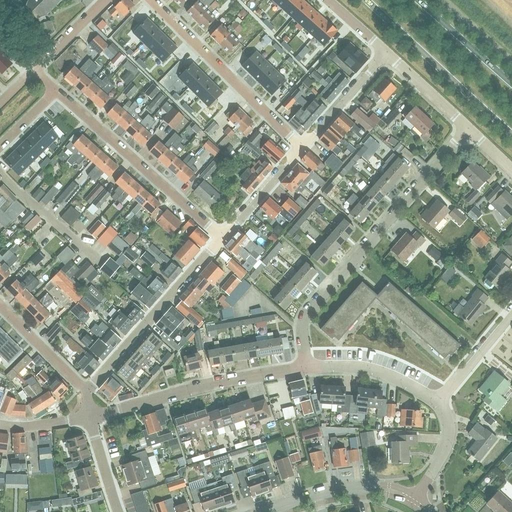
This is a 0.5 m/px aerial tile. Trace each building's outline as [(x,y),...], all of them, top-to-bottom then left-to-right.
[(39,27),(43,36),(44,37),(45,37),(46,37),(52,35),(53,33),(54,32),(50,23),(49,22),(48,22),(46,22),(44,17),(61,1),(61,0),(28,0),(25,8),(36,20),(38,19),(40,25),(39,27)] [(135,6),(128,0),(122,0),(109,14),(113,18),(119,12),(124,17),(135,6)] [(195,21),(215,0),(196,0),(196,1),(197,2),(186,12),(195,21)] [(215,0),(195,21),(204,30),(215,19),(209,13),(218,4),(215,1),(215,0)] [(271,0),(271,1),(282,10),(291,0),(271,0)] [(301,0),(291,0),(282,10),(292,19),(306,4),(301,0)] [(20,4),(16,8),(20,12),(25,8),(20,4)] [(306,4),(292,19),(302,29),(316,13),(306,4)] [(248,15),(243,9),(239,14),(244,19),(248,15)] [(316,13),(302,29),(313,38),(327,22),(316,13)] [(147,19),(132,33),(142,43),(157,29),(149,21),(147,19)] [(100,31),(106,25),(102,21),(96,27),(100,31)] [(233,30),(234,31),(239,25),(235,22),(230,27),(229,26),(226,29),(221,25),(210,36),(219,45),(230,34),(233,30)] [(327,22),(313,38),(323,47),(337,32),(327,22)] [(242,29),(239,25),(234,31),(237,34),(242,29)] [(157,29),(142,43),(152,53),(167,38),(158,30),(157,29)] [(239,43),(230,34),(219,45),(228,54),(239,43)] [(88,45),(99,56),(108,47),(97,36),(88,45)] [(167,38),(152,53),(163,63),(177,48),(167,38)] [(355,73),(367,60),(361,54),(360,55),(356,51),(357,50),(350,44),(338,57),(355,73)] [(115,56),(119,51),(112,45),(107,50),(115,56)] [(12,64),(0,52),(0,72),(2,74),(12,64)] [(256,52),(241,66),(251,76),(266,62),(256,52)] [(336,56),(333,52),(328,57),(331,61),(336,56)] [(119,53),(111,63),(116,67),(124,58),(119,53)] [(143,63),(151,71),(159,63),(151,55),(143,63)] [(88,60),(78,71),(74,67),(65,77),(74,86),(90,67),(93,64),(88,60)] [(139,71),(127,61),(123,66),(128,71),(121,79),(127,85),(139,71)] [(266,62),(251,76),(261,86),(276,71),(266,62)] [(90,67),(74,86),(83,93),(92,84),(97,77),(91,72),(96,67),(93,64),(90,67)] [(193,64),(178,78),(188,88),(203,73),(197,68),(193,64)] [(322,65),(317,71),(321,75),(327,69),(322,65)] [(276,71),(261,86),(272,96),(286,81),(276,71)] [(319,82),(325,88),(318,95),(328,104),(338,93),(325,81),(314,71),(310,76),(318,83),(319,82)] [(203,73),(188,88),(198,98),(213,83),(212,82),(206,76),(203,73)] [(338,73),(332,80),(328,77),(325,81),(338,93),(348,82),(338,73)] [(92,84),(83,93),(92,101),(108,83),(109,82),(110,82),(106,78),(102,82),(97,77),(92,84)] [(387,97),(395,88),(385,79),(374,91),(373,90),(368,96),(376,103),(380,98),(386,104),(390,100),(387,97)] [(109,82),(108,83),(92,101),(100,109),(109,99),(105,95),(106,94),(107,94),(114,87),(109,82)] [(213,83),(198,98),(208,108),(223,93),(220,91),(213,83)] [(128,99),(136,89),(131,84),(123,94),(128,99)] [(144,94),(152,99),(160,89),(153,84),(151,86),(144,94)] [(295,92),(291,97),(296,102),(301,97),(303,95),(297,90),(295,92)] [(160,93),(148,107),(153,112),(166,98),(160,93)] [(186,99),(192,105),(197,99),(190,94),(186,99)] [(293,104),(299,110),(292,118),(287,123),(296,132),(301,126),(305,130),(315,119),(299,105),(296,102),(290,97),(281,106),(287,110),(293,104)] [(296,102),(299,105),(315,119),(325,108),(315,99),(310,105),(300,97),(296,102)] [(366,110),(371,104),(365,99),(360,105),(366,110)] [(107,115),(116,123),(132,105),(128,101),(121,109),(115,105),(107,115)] [(125,131),(134,121),(128,116),(135,108),(132,105),(116,123),(125,131)] [(404,119),(414,128),(424,117),(415,108),(404,119)] [(162,120),(168,125),(178,113),(173,109),(162,120)] [(225,116),(236,127),(246,116),(239,109),(235,112),(232,109),(225,116)] [(375,126),(356,109),(350,116),(369,133),(375,126)] [(387,127),(400,114),(395,110),(387,119),(384,116),(380,120),(387,127)] [(178,113),(168,125),(173,130),(183,118),(178,113)] [(350,130),(355,134),(360,139),(366,133),(360,128),(359,130),(341,114),(334,123),(346,134),(350,130)] [(373,114),(369,119),(376,125),(380,120),(373,114)] [(134,121),(125,131),(134,139),(152,119),(148,115),(142,121),(137,117),(134,121)] [(246,116),(236,127),(246,137),(253,129),(249,126),(253,123),(246,116)] [(424,117),(414,128),(422,136),(421,138),(426,143),(434,134),(429,129),(433,125),(424,117)] [(152,119),(134,139),(143,147),(152,137),(147,132),(156,122),(152,119)] [(210,136),(219,127),(214,122),(205,131),(210,136)] [(44,123),(34,132),(48,147),(58,137),(44,123)] [(326,131),(339,142),(345,148),(352,153),(355,149),(349,144),(342,139),(346,134),(334,123),(326,131)] [(191,129),(197,134),(201,130),(195,124),(191,129)] [(248,141),(254,146),(262,136),(256,131),(248,141)] [(335,146),(339,142),(326,131),(319,140),(337,156),(341,151),(335,146)] [(25,141),(24,142),(38,157),(48,147),(34,132),(34,133),(25,141)] [(149,152),(158,160),(179,137),(175,134),(171,138),(163,147),(158,142),(149,152)] [(72,166),(75,162),(91,143),(82,135),(73,145),(70,142),(65,148),(73,154),(67,162),(72,166)] [(167,168),(176,158),(179,154),(174,149),(182,140),(179,137),(158,160),(167,168)] [(371,138),(364,146),(368,149),(374,141),(371,138)] [(392,138),(388,143),(395,147),(398,142),(392,138)] [(269,140),(260,149),(276,163),(284,154),(269,140)] [(254,146),(248,141),(247,141),(243,146),(257,158),(261,153),(254,146)] [(24,142),(14,151),(28,167),(38,157),(24,142)] [(208,142),(203,148),(214,158),(219,152),(208,142)] [(91,143),(75,162),(79,165),(86,157),(91,162),(100,151),(91,143)] [(230,145),(224,152),(229,156),(235,150),(230,145)] [(368,149),(364,146),(357,153),(361,156),(368,149)] [(409,161),(414,157),(404,149),(400,153),(409,161)] [(96,166),(87,176),(91,179),(93,178),(109,159),(100,151),(91,162),(96,166)] [(14,152),(4,162),(18,176),(18,177),(28,167),(14,152)] [(321,172),(325,166),(308,152),(300,161),(313,172),(316,168),(321,172)] [(332,154),(328,159),(339,168),(343,163),(332,154)] [(167,168),(176,176),(192,158),(189,155),(182,163),(176,158),(167,168)] [(354,156),(348,164),(352,167),(358,160),(354,156)] [(192,158),(176,176),(185,184),(198,170),(192,165),(196,161),(192,158)] [(389,168),(400,177),(409,168),(398,158),(389,168)] [(109,159),(93,178),(91,179),(95,183),(104,173),(109,178),(118,167),(109,159)] [(335,172),(339,168),(328,159),(324,163),(335,172)] [(247,168),(247,169),(261,181),(272,168),(264,160),(262,164),(258,161),(250,171),(247,168)] [(204,181),(218,166),(213,162),(200,176),(204,181)] [(477,190),(489,177),(482,171),(481,172),(472,163),(461,174),(477,190)] [(311,179),(316,183),(322,188),(326,183),(311,171),(308,174),(297,164),(289,174),(304,187),(309,181),(311,179)] [(352,167),(348,164),(341,172),(345,175),(352,167)] [(222,168),(217,174),(220,177),(226,172),(222,168)] [(352,168),(348,173),(353,177),(357,172),(352,168)] [(381,177),(392,187),(400,177),(389,168),(381,177)] [(261,181),(247,169),(239,177),(245,183),(241,187),(249,194),(261,181)] [(115,202),(117,199),(133,181),(124,173),(115,183),(119,186),(114,192),(115,193),(111,198),(115,202)] [(291,194),(294,191),(297,194),(299,191),(301,193),(304,188),(303,188),(304,187),(289,174),(280,184),(291,194)] [(338,175),(332,182),(335,186),(342,178),(338,175)] [(392,187),(381,177),(373,186),(384,196),(386,197),(389,194),(387,192),(392,187)] [(503,177),(492,179),(494,185),(504,182),(503,177)] [(16,178),(11,183),(18,190),(23,185),(16,178)] [(142,189),(133,181),(117,199),(121,203),(128,194),(133,199),(142,189)] [(73,182),(56,202),(64,209),(81,189),(73,182)] [(212,208),(221,198),(202,182),(193,192),(212,208)] [(332,182),(325,190),(322,193),(326,197),(329,193),(335,186),(332,182)] [(99,184),(92,192),(96,196),(103,189),(99,184)] [(9,216),(5,212),(16,200),(16,199),(3,185),(0,188),(0,193),(7,201),(0,207),(0,223),(5,229),(11,223),(14,221),(9,216)] [(365,195),(376,205),(384,196),(373,186),(371,189),(367,186),(362,192),(365,195)] [(497,187),(493,191),(485,199),(490,204),(493,201),(510,217),(511,214),(511,199),(504,192),(503,193),(502,192),(497,187)] [(31,197),(37,202),(45,193),(39,188),(31,197)] [(53,188),(40,203),(46,207),(58,192),(53,188)] [(135,215),(139,211),(142,207),(151,197),(142,189),(133,199),(139,204),(131,212),(126,217),(130,221),(135,215)] [(105,190),(92,204),(87,210),(93,215),(98,209),(110,195),(105,190)] [(469,205),(480,195),(475,190),(465,201),(469,205)] [(350,199),(357,205),(368,214),(376,205),(365,195),(360,201),(353,195),(350,199)] [(308,203),(300,196),(295,202),(303,209),(308,203)] [(151,197),(142,207),(152,215),(161,205),(151,197)] [(269,199),(260,209),(273,220),(279,214),(285,219),(289,223),(292,219),(301,210),(289,199),(280,208),(269,199)] [(347,202),(354,208),(349,214),(360,224),(368,214),(357,205),(350,199),(347,202)] [(16,200),(5,212),(9,216),(20,204),(16,200)] [(317,200),(310,207),(314,211),(320,203),(317,200)] [(433,228),(448,211),(438,202),(429,213),(426,211),(420,217),(433,228)] [(20,204),(9,216),(14,221),(26,209),(20,204)] [(76,211),(71,206),(61,218),(66,222),(76,211)] [(314,211),(310,207),(303,215),(307,218),(314,211)] [(474,208),(468,215),(473,220),(479,212),(474,208)] [(460,225),(465,219),(455,209),(449,216),(460,225)] [(167,210),(156,222),(171,236),(182,224),(167,210)] [(28,211),(19,220),(25,226),(34,217),(28,211)] [(81,215),(76,211),(66,222),(71,227),(81,215)] [(25,226),(25,227),(30,232),(41,220),(37,215),(34,217),(25,226)] [(130,221),(134,225),(139,220),(135,216),(130,221)] [(301,218),(294,226),(298,229),(304,221),(301,218)] [(98,220),(87,232),(95,239),(106,227),(98,220)] [(198,227),(190,220),(186,224),(188,227),(192,230),(193,229),(195,230),(189,237),(201,248),(209,238),(197,228),(198,227)] [(335,230),(346,239),(354,230),(343,220),(335,230)] [(5,229),(1,233),(7,239),(17,229),(11,223),(5,229)] [(278,226),(273,231),(279,236),(283,231),(278,226)] [(298,229),(294,226),(287,234),(291,237),(298,229)] [(327,239),(338,248),(346,239),(335,230),(327,239)] [(235,235),(231,239),(255,260),(264,250),(257,245),(256,246),(250,241),(239,231),(235,235)] [(471,240),(481,249),(490,240),(481,231),(471,240)] [(131,233),(124,241),(131,246),(137,239),(131,233)] [(419,247),(424,241),(416,233),(411,239),(405,234),(390,251),(403,262),(418,246),(419,247)] [(272,234),(268,239),(273,243),(277,240),(277,239),(272,234)] [(123,254),(128,248),(129,246),(117,236),(107,247),(120,257),(123,254)] [(173,256),(185,267),(200,250),(187,239),(173,256)] [(239,253),(246,259),(253,266),(257,262),(255,260),(231,239),(224,248),(235,257),(239,253)] [(319,248),(330,257),(338,248),(327,239),(319,248)] [(279,243),(272,251),(276,254),(282,246),(279,243)] [(434,246),(427,253),(436,261),(443,255),(434,246)] [(65,266),(70,261),(76,255),(67,247),(57,257),(65,266)] [(130,250),(128,248),(123,254),(133,263),(138,257),(135,254),(130,250)] [(330,257),(319,248),(311,257),(322,267),(330,257)] [(276,254),(272,251),(265,258),(269,262),(276,254)] [(145,252),(140,259),(151,268),(156,262),(145,252)] [(0,267),(11,257),(12,256),(8,253),(2,259),(0,258),(0,267)] [(40,253),(31,263),(35,267),(45,258),(40,253)] [(172,282),(182,271),(162,254),(159,257),(168,265),(161,273),(172,282)] [(11,257),(0,267),(0,283),(1,284),(10,275),(7,271),(18,259),(13,255),(12,256),(11,257)] [(485,279),(483,282),(483,285),(489,289),(492,289),(494,286),(497,288),(510,272),(506,268),(511,263),(501,255),(496,261),(497,262),(484,278),(485,279)] [(110,258),(99,270),(110,278),(120,266),(110,258)] [(227,264),(226,266),(241,279),(247,272),(230,258),(226,263),(227,264)] [(61,270),(69,279),(70,279),(79,270),(70,261),(65,266),(61,270)] [(81,283),(95,269),(87,262),(74,276),(81,283)] [(211,262),(190,287),(200,297),(206,291),(209,293),(214,287),(213,286),(224,273),(211,262)] [(263,262),(256,269),(260,273),(266,265),(263,262)] [(297,273),(308,282),(316,273),(305,263),(297,273)] [(450,267),(445,272),(451,277),(456,272),(450,267)] [(134,268),(130,273),(140,282),(158,298),(168,287),(157,277),(155,280),(150,275),(147,279),(144,277),(134,268)] [(260,273),(256,269),(249,277),(253,280),(260,273)] [(45,286),(54,294),(69,279),(61,270),(45,286)] [(297,273),(289,282),(300,291),(308,282),(297,273)] [(7,290),(15,298),(35,279),(31,274),(20,285),(16,281),(7,290)] [(228,296),(239,283),(232,276),(220,290),(228,296)] [(15,298),(24,307),(33,298),(30,294),(40,284),(35,279),(15,298)] [(70,279),(69,279),(54,294),(53,295),(69,311),(80,300),(85,295),(70,279)] [(243,280),(239,284),(247,291),(251,287),(243,280)] [(149,309),(158,298),(140,282),(131,293),(149,309)] [(289,282),(281,291),(292,301),(300,291),(289,282)] [(388,283),(375,299),(376,299),(375,300),(386,309),(400,294),(388,283)] [(247,291),(239,284),(235,288),(243,295),(247,291)] [(405,290),(414,299),(419,294),(409,286),(405,290)] [(179,299),(173,306),(197,326),(203,320),(190,308),(200,297),(190,287),(179,299)] [(362,287),(353,298),(366,310),(375,300),(376,299),(375,299),(362,287)] [(235,288),(232,292),(239,299),(243,295),(235,288)] [(459,305),(453,312),(458,316),(470,326),(485,307),(482,305),(488,299),(477,290),(472,297),(473,298),(463,309),(459,305)] [(292,301),(281,291),(272,301),(283,310),(292,301)] [(81,300),(93,311),(100,303),(88,292),(81,300)] [(239,299),(232,292),(228,297),(236,304),(239,299)] [(24,307),(32,315),(50,297),(47,294),(38,302),(33,298),(24,307)] [(386,309),(398,319),(412,303),(400,294),(386,309)] [(222,295),(218,300),(221,304),(226,298),(222,295)] [(50,297),(32,315),(41,324),(50,315),(45,310),(54,301),(50,297)] [(224,301),(232,308),(236,304),(228,297),(224,301)] [(357,320),(366,310),(353,298),(344,309),(357,320)] [(94,312),(80,300),(76,305),(90,317),(94,312)] [(398,319),(409,329),(423,313),(412,303),(398,319)] [(119,311),(135,325),(145,314),(134,304),(124,315),(119,311)] [(171,307),(163,317),(176,328),(181,322),(187,327),(190,324),(171,307)] [(344,309),(335,319),(348,331),(357,320),(344,309)] [(135,325),(119,311),(109,322),(125,336),(135,325)] [(409,329),(421,339),(434,323),(423,313),(409,329)] [(274,315),(265,317),(266,322),(267,327),(274,325),(273,321),(275,320),(274,315)] [(176,328),(163,317),(156,325),(164,332),(160,336),(177,351),(182,346),(179,343),(178,346),(172,340),(180,331),(176,328)] [(265,317),(252,319),(253,324),(255,324),(256,329),(265,328),(264,322),(266,322),(265,317)] [(339,342),(348,331),(335,319),(325,330),(323,328),(321,331),(332,340),(334,337),(339,342)] [(96,336),(99,340),(112,351),(121,340),(102,322),(98,327),(101,330),(96,336)] [(421,339),(432,349),(446,333),(434,323),(421,339)] [(46,335),(52,341),(61,330),(55,325),(46,335)] [(217,336),(216,330),(215,325),(206,327),(208,338),(217,336)] [(0,328),(0,350),(11,340),(0,328)] [(188,340),(194,334),(188,329),(182,336),(188,340)] [(197,352),(203,351),(200,334),(199,329),(194,335),(197,351),(192,352),(192,355),(184,357),(188,372),(201,369),(197,352)] [(143,339),(157,350),(162,344),(149,332),(143,339)] [(268,340),(271,355),(283,353),(281,338),(273,339),(272,333),(267,334),(268,340)] [(446,333),(432,349),(444,359),(448,355),(450,357),(460,346),(446,333)] [(112,351),(99,340),(96,344),(93,341),(86,335),(80,342),(90,350),(102,362),(112,351)] [(100,365),(77,345),(70,338),(66,342),(68,344),(67,344),(69,346),(69,349),(73,352),(76,352),(82,358),(76,364),(81,368),(85,371),(90,376),(100,365)] [(151,357),(157,350),(143,339),(138,345),(151,357)] [(11,340),(0,350),(0,356),(8,364),(22,351),(11,340)] [(271,355),(268,340),(256,342),(259,357),(271,355)] [(259,357),(256,342),(244,345),(247,359),(259,357)] [(132,351),(146,363),(151,357),(138,345),(132,351)] [(247,359),(244,345),(232,347),(235,361),(247,359)] [(235,361),(232,347),(220,349),(223,363),(235,361)] [(223,363),(220,349),(208,351),(210,366),(223,363)] [(127,357),(140,369),(146,363),(132,351),(127,357)] [(10,382),(27,366),(32,361),(26,354),(5,376),(10,382)] [(32,361),(35,365),(37,367),(43,360),(38,355),(32,361)] [(121,364),(135,375),(140,369),(127,357),(121,364)] [(32,361),(27,366),(31,369),(35,365),(32,361)] [(135,375),(121,364),(116,370),(129,382),(135,375)] [(166,377),(175,375),(173,368),(164,371),(166,377)] [(479,391),(487,397),(483,402),(498,413),(507,401),(499,395),(508,384),(494,372),(479,391)] [(59,400),(67,391),(68,391),(65,388),(68,385),(62,380),(60,383),(56,379),(52,383),(45,376),(45,377),(41,373),(36,377),(59,400)] [(111,401),(125,385),(113,375),(110,378),(110,377),(99,390),(111,401)] [(303,380),(288,384),(292,398),(299,397),(300,402),(308,400),(303,380)] [(29,385),(28,386),(32,391),(46,408),(55,402),(49,392),(44,396),(41,392),(42,391),(37,383),(30,387),(29,385)] [(332,404),(333,386),(321,385),(320,396),(312,397),(315,412),(321,411),(322,404),(332,404)] [(34,415),(46,408),(32,391),(28,386),(27,387),(23,389),(28,398),(31,396),(34,402),(28,405),(34,415)] [(337,412),(341,412),(349,413),(350,398),(344,398),(345,387),(333,386),(332,404),(337,405),(337,412)] [(350,398),(349,413),(357,414),(358,406),(368,408),(368,401),(370,389),(358,388),(357,399),(350,398)] [(368,401),(368,408),(377,409),(376,416),(384,417),(384,416),(385,404),(385,402),(381,401),(382,391),(370,389),(368,401)] [(0,412),(9,416),(14,406),(16,400),(6,397),(0,412)] [(267,401),(269,408),(276,406),(274,399),(267,401)] [(239,403),(245,420),(251,418),(253,423),(270,417),(265,400),(251,404),(250,400),(239,403)] [(304,415),(312,412),(309,400),(308,400),(300,402),(304,415)] [(234,424),(245,420),(239,403),(228,407),(234,424)] [(9,416),(18,417),(18,406),(14,406),(9,416)] [(238,436),(234,424),(228,407),(218,410),(223,427),(229,425),(231,432),(233,431),(235,437),(238,436)] [(293,407),(282,409),(285,421),(296,418),(293,407)] [(208,432),(212,431),(213,431),(207,414),(206,408),(195,412),(200,428),(206,427),(208,432)] [(142,431),(147,448),(173,439),(171,433),(158,437),(156,433),(162,431),(160,427),(166,425),(165,422),(168,421),(164,410),(142,417),(146,430),(142,431)] [(213,431),(212,431),(214,436),(219,435),(217,429),(223,427),(218,410),(207,414),(213,431)] [(421,427),(422,418),(420,418),(420,412),(401,410),(399,425),(421,427)] [(191,439),(192,439),(192,440),(197,438),(195,430),(200,428),(195,412),(184,415),(191,439)] [(184,415),(173,419),(178,435),(181,444),(192,440),(191,439),(184,415)] [(488,416),(484,421),(490,426),(494,422),(488,416)] [(478,462),(497,439),(485,430),(484,431),(476,424),(468,435),(476,441),(467,453),(478,462)] [(319,429),(314,430),(316,435),(318,441),(323,439),(319,429)] [(312,430),(302,433),(304,441),(314,438),(312,430)] [(362,447),(375,446),(373,431),(360,433),(362,447)] [(14,458),(26,457),(24,433),(12,434),(14,458)] [(0,452),(6,453),(8,436),(0,434),(0,452)] [(397,442),(391,442),(392,449),(394,449),(394,464),(409,464),(408,446),(417,446),(416,435),(397,435),(397,442)] [(142,436),(136,438),(138,448),(145,446),(142,436)] [(354,436),(347,438),(349,446),(355,445),(354,436)] [(82,459),(88,457),(82,437),(67,442),(73,461),(66,464),(67,470),(84,465),(82,459)] [(333,467),(347,466),(344,448),(337,449),(336,438),(330,438),(333,467)] [(177,439),(169,441),(172,451),(180,448),(177,439)] [(261,444),(255,446),(256,452),(268,449),(266,442),(261,444)] [(311,448),(307,449),(309,454),(313,471),(324,469),(322,463),(325,463),(320,446),(311,448)] [(50,448),(39,449),(40,460),(51,459),(50,448)] [(246,449),(230,454),(232,460),(249,455),(246,449)] [(349,462),(359,461),(357,450),(348,451),(349,462)] [(133,462),(121,466),(125,476),(143,470),(151,467),(149,462),(146,451),(130,456),(133,462)] [(298,454),(290,456),(292,463),(300,460),(298,454)] [(183,457),(177,459),(180,467),(185,465),(183,457)] [(282,480),(294,476),(288,457),(275,461),(282,480)] [(11,458),(11,470),(19,469),(19,468),(25,468),(25,459),(18,459),(18,458),(11,458)] [(270,462),(253,467),(256,475),(262,494),(272,490),(268,479),(275,477),(270,462)] [(91,488),(97,486),(95,479),(94,479),(90,467),(75,472),(80,489),(77,490),(79,498),(88,495),(92,494),(91,488)] [(143,470),(125,476),(128,486),(139,483),(141,489),(156,484),(153,473),(151,467),(143,470)] [(178,475),(179,479),(183,478),(186,467),(180,469),(177,472),(178,475)] [(252,497),(262,494),(256,475),(250,477),(248,469),(236,473),(242,488),(248,486),(252,497)] [(219,488),(225,506),(235,503),(231,492),(238,489),(233,474),(221,478),(224,486),(219,488)] [(188,491),(204,485),(201,476),(185,482),(188,491)] [(184,480),(175,482),(177,490),(186,487),(184,480)] [(204,511),(207,511),(215,510),(207,485),(190,491),(194,504),(201,502),(204,511)] [(215,510),(225,506),(219,488),(209,491),(207,485),(215,510)] [(493,511),(511,511),(511,503),(498,490),(485,504),(493,511)] [(144,499),(144,496),(142,491),(131,495),(133,502),(144,499)] [(92,494),(88,495),(90,501),(98,499),(96,492),(92,494)] [(79,498),(72,500),(74,506),(81,504),(79,498)] [(59,499),(52,500),(53,507),(62,506),(61,499),(59,499)] [(135,507),(146,504),(144,499),(133,502),(135,507)] [(171,499),(154,505),(156,511),(189,511),(186,503),(180,505),(174,507),(171,499)]
